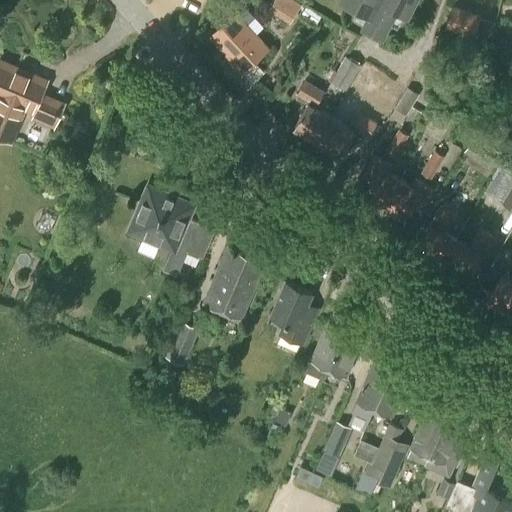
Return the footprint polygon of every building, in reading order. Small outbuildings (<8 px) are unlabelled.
[(290,22),(301,4),(294,0),(274,0),(269,8),(290,22)] [(343,0),(370,13),(364,25),(382,34),(396,7),(408,13),(414,0),(343,0)] [(473,37),(481,15),(453,5),(445,27),(473,37)] [(268,47),(235,11),(209,35),(253,82),(264,72),(253,61),(268,47)] [(346,90),(360,65),(345,56),(331,81),(346,90)] [(53,127),(64,102),(42,92),(47,82),(0,61),(0,135),(9,140),(24,106),(37,111),(34,118),(53,127)] [(318,141),(332,117),(315,108),(325,91),(305,79),(296,95),(308,102),(294,127),(318,141)] [(406,114),(419,93),(407,87),(395,107),(406,114)] [(332,117),(318,141),(342,155),(357,130),(368,137),(377,122),(358,111),(348,127),(332,117)] [(395,157),(408,134),(399,129),(385,152),(395,157)] [(486,147),(471,138),(463,153),(488,167),(499,148),(489,142),(486,147)] [(431,178),(444,155),(434,149),(420,172),(431,178)] [(384,204),(399,178),(389,172),(393,164),(375,154),(362,177),(371,183),(365,193),(373,198),(373,201),(380,205),(383,204),(384,204)] [(501,202),(511,208),(511,162),(505,158),(495,175),(511,185),(501,202)] [(445,197),(465,209),(482,179),(461,167),(445,197)] [(399,178),(384,204),(386,206),(386,208),(393,213),(395,211),(405,217),(411,206),(421,212),(433,189),(415,178),(411,185),(399,178)] [(203,257),(215,228),(186,217),(191,205),(149,188),(132,229),(172,246),(163,270),(177,275),(187,251),(203,257)] [(445,258),(456,239),(444,232),(456,213),(441,204),(429,224),(430,225),(420,242),(445,258)] [(482,255),(490,241),(493,235),(479,227),(468,246),(456,239),(445,258),(471,273),(482,255)] [(239,318),(264,262),(228,246),(204,303),(239,318)] [(511,314),(511,279),(502,273),(486,299),(511,314)] [(313,292),(285,280),(271,314),(284,319),(279,333),(303,343),(318,307),(308,303),(313,292)] [(328,366),(349,319),(331,311),(310,358),(311,359),(306,372),(323,378),(328,366)] [(349,319),(328,366),(345,374),(366,326),(349,319)] [(184,364),(200,328),(181,320),(165,356),(184,364)] [(373,406),(394,358),(376,351),(356,398),(357,399),(352,412),(369,419),(374,406),(373,406)] [(373,406),(374,406),(391,414),(411,366),(394,358),(373,406)] [(275,416),(281,402),(273,398),(267,412),(275,416)] [(450,477),(465,440),(456,437),(467,413),(431,398),(410,446),(412,446),(407,457),(424,464),(423,466),(450,477)] [(291,412),(280,408),(275,420),(286,425),(291,412)] [(321,454),(313,471),(328,478),(351,426),(336,419),(333,427),(332,427),(322,450),(323,450),(321,454)] [(395,438),(398,439),(402,428),(389,422),(372,462),(382,467),(395,438)] [(408,443),(398,439),(395,438),(382,467),(384,467),(378,480),(390,485),(408,443)] [(511,511),(511,500),(485,489),(499,458),(487,452),(469,492),(476,495),(468,511),(511,511)] [(315,472),(310,483),(318,487),(323,476),(315,472)] [(449,496),(455,483),(443,477),(437,491),(449,496)]
